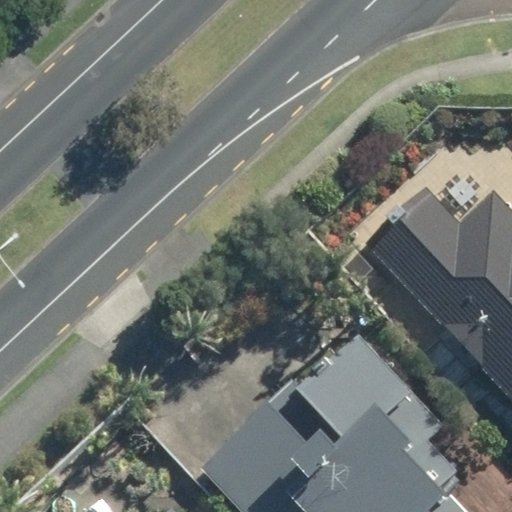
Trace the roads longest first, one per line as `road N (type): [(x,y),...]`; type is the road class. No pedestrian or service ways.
road 1 (secondary): [(358,0),(0,334)]
road 2 (secondary): [(0,172),(184,0)]
